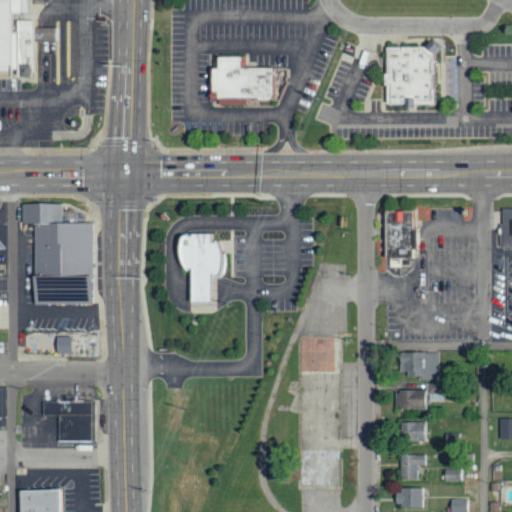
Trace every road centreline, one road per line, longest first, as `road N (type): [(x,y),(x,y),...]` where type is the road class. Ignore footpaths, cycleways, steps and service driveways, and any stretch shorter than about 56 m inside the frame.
road 1 (secondary): [(127,176),(511,173)]
road 2 (residential): [(367,511),(365,174)]
road 3 (primary): [(128,511),(127,176)]
road 4 (primary): [(127,176),(129,0)]
road 5 (secondary): [(0,176),(127,176)]
road 6 (residential): [(124,372),(0,372)]
